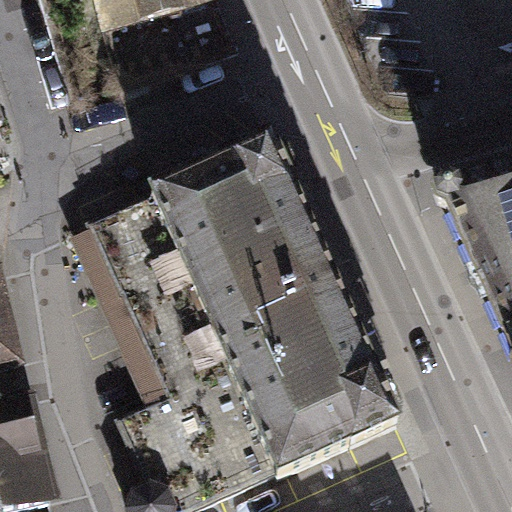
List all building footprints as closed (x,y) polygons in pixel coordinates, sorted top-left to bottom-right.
[(209,0),(98,0),(124,92),(231,54),(211,4),(209,0)] [(211,511),(398,429),(270,145),(87,227),(119,297),(138,338),(167,403),(117,426),(147,492),(133,499),(139,511),(211,511)] [(511,349),(511,175),(442,196),(511,349)] [(0,317),(0,379),(14,377),(0,317)] [(51,511),(33,415),(0,421),(0,511),(51,511)]
